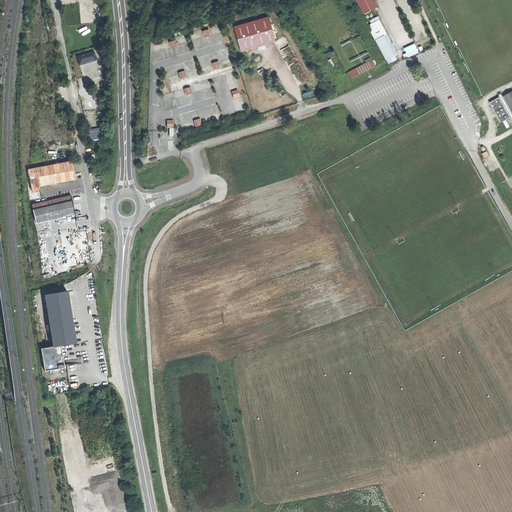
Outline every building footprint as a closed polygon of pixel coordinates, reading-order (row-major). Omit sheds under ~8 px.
[(377,6),(373,0),(355,0),(363,14),(377,6)] [(271,16),(236,24),(242,50),(278,42),(271,16)] [(379,20),(376,22),(383,36),(394,56),(398,54),(379,20)] [(368,26),(376,40),(383,36),(376,22),(368,26)] [(222,32),(215,34),(217,41),(224,39),(222,32)] [(376,40),(388,63),(396,59),(394,56),(383,36),(376,40)] [(203,39),(197,40),(198,47),(205,46),(203,39)] [(96,60),(96,58),(97,58),(95,50),(78,55),(79,57),(77,58),(79,65),(96,60)] [(219,52),(221,59),(228,57),(226,50),(219,52)] [(208,57),(200,59),(202,66),(209,64),(208,57)] [(373,61),(372,60),(356,69),(359,75),(376,66),(373,61)] [(349,72),(352,78),(359,75),(356,69),(349,72)] [(221,88),(228,87),(226,80),(219,81),(221,88)] [(199,100),(207,98),(206,91),(198,93),(199,100)] [(501,122),(511,117),(501,99),(500,97),(491,102),(501,122)] [(511,117),(511,116),(511,110),(505,97),(501,99),(511,117)] [(182,99),(175,100),(176,107),(183,106),(182,99)] [(230,102),(222,103),(224,111),(231,109),(230,102)] [(202,109),(205,116),(212,113),(210,106),(202,109)] [(71,160),(27,169),(32,192),(40,191),(39,186),(75,179),(73,170),(71,160)] [(31,204),(36,223),(75,214),(73,203),(71,195),(31,204)] [(76,342),(67,291),(44,295),(53,346),(60,345),(76,342)] [(64,367),(60,345),(53,346),(41,348),(45,371),(64,367)]
